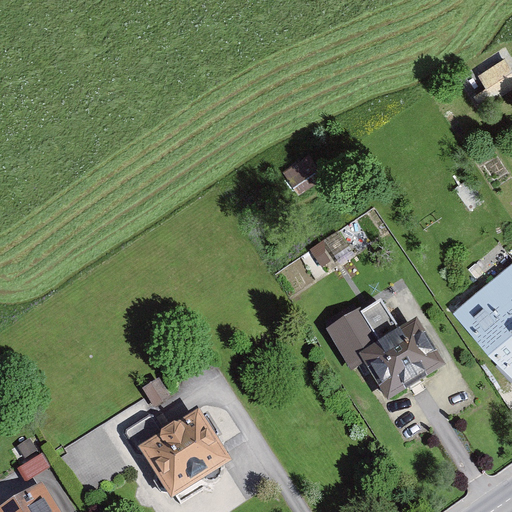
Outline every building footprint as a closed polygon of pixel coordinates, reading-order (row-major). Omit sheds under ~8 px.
[(511,70),(503,54),(456,82),(474,113),(511,91),(511,70)] [(297,182),(323,167),(314,153),(288,168),(297,182)] [(511,261),(456,310),(511,372),(511,261)] [(400,294),(330,337),(378,415),(448,372),(400,294)] [(179,408),(161,381),(141,394),(159,421),(179,408)] [(239,469),(205,417),(167,440),(154,418),(124,437),(140,462),(147,459),(158,476),(157,487),(163,498),(173,500),(179,509),(239,469)] [(22,467),(31,481),(55,466),(47,452),(22,467)] [(6,511),(59,511),(47,489),(6,511)]
